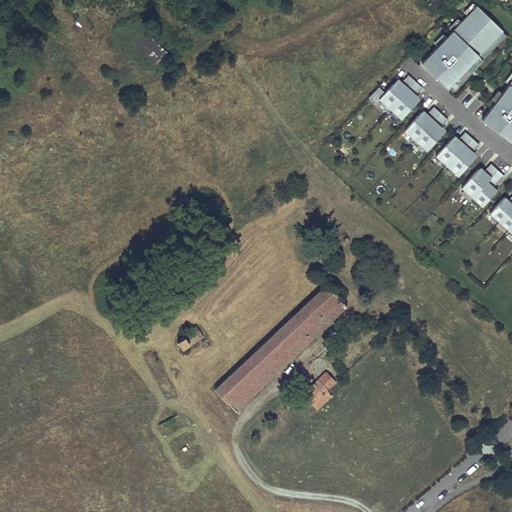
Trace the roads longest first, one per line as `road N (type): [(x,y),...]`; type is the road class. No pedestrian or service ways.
road 1 (track): [(195,388),(253,296),(252,246),(241,219),(125,113),(0,159)]
road 2 (track): [(0,445),(80,407),(195,388),(236,436)]
road 3 (track): [(173,153),(176,132),(298,26),(316,0)]
road 4 (residential): [(418,511),(511,428)]
